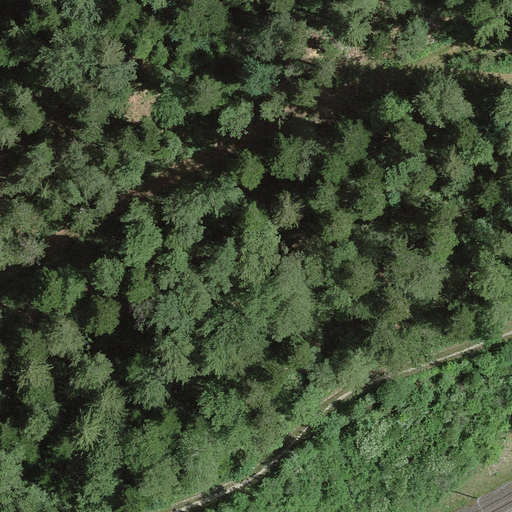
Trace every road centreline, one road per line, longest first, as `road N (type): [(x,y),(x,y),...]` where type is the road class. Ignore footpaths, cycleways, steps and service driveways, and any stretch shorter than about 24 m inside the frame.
road 1 (track): [(0,275),(305,105),(511,25)]
road 2 (track): [(156,511),(272,451),(348,390),(511,324)]
